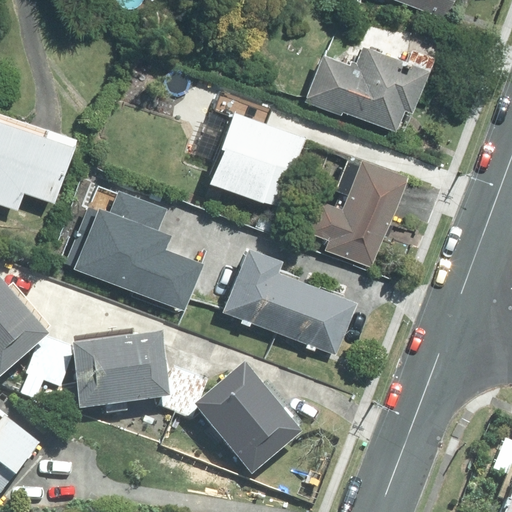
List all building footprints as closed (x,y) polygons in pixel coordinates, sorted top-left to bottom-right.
[(381,0),(439,20),(445,0),(381,0)] [(419,67),(350,46),(343,67),(307,57),(294,100),(400,131),(419,67)] [(189,183),(253,205),(267,163),(283,169),(294,137),(214,110),(189,183)] [(66,137),(0,115),(0,208),(7,210),(12,195),(44,205),(66,137)] [(262,236),(315,254),(366,271),(398,176),(348,159),(332,203),(279,185),(262,236)] [(104,173),(70,257),(180,302),(201,252),(157,234),(171,200),(104,173)] [(349,302),(267,269),(271,258),(239,245),(235,257),(214,309),(329,354),(349,302)] [(0,300),(0,376),(38,344),(0,300)] [(152,342),(61,353),(68,412),(159,402),(152,342)] [(234,368),(183,412),(241,479),(292,435),(234,368)] [(0,484),(30,446),(0,423),(0,484)] [(511,511),(511,473),(495,511),(511,511)]
